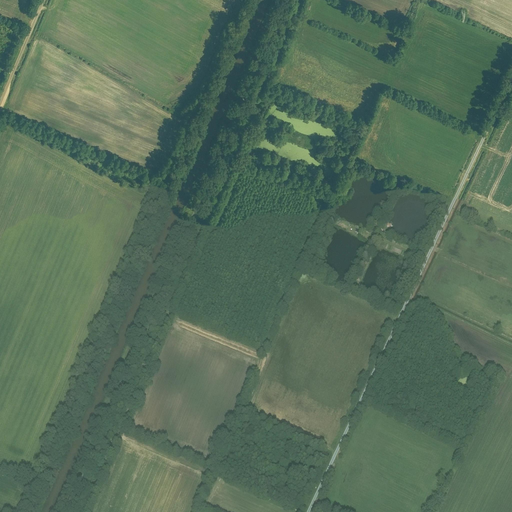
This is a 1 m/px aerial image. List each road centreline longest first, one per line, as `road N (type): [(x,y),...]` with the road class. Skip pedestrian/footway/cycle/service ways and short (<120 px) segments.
road 1 (unclassified): [(285,0),(67,511)]
road 2 (residential): [(308,511),(511,80)]
